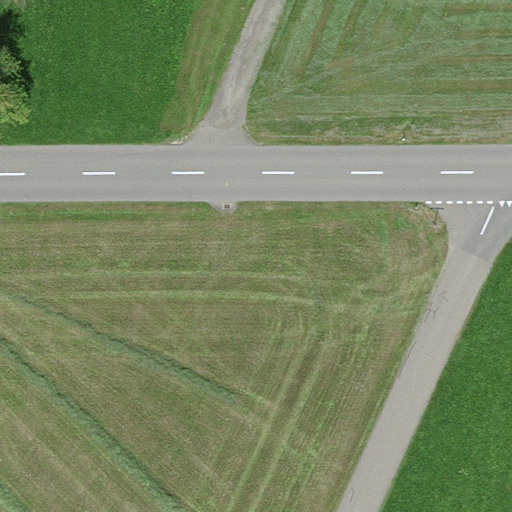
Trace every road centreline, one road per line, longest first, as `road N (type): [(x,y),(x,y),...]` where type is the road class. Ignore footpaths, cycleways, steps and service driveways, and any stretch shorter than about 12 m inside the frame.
road 1 (tertiary): [(511,173),(0,176)]
road 2 (unclassified): [(357,511),(511,173)]
road 3 (track): [(208,174),(280,0)]
